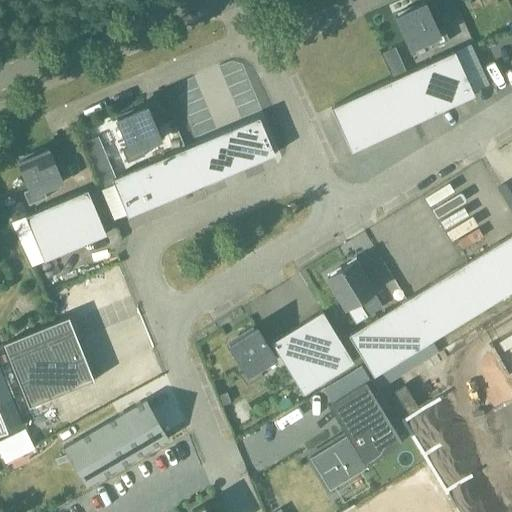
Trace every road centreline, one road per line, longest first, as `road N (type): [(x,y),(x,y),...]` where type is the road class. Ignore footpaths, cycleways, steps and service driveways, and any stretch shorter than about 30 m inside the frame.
road 1 (unclassified): [(162,321),(141,264),(160,233),(315,156)]
road 2 (unclassified): [(53,122),(257,39)]
road 3 (unknown): [(511,318),(470,347),(456,387),(511,492)]
road 4 (unclassified): [(162,321),(343,213)]
road 5 (unclassified): [(241,511),(162,321)]
road 6 (tertiary): [(0,80),(189,0)]
road 7 (unclassified): [(343,213),(511,110)]
road 8 (unclassified): [(375,0),(261,47)]
road 9 (unclassified): [(261,47),(315,156)]
